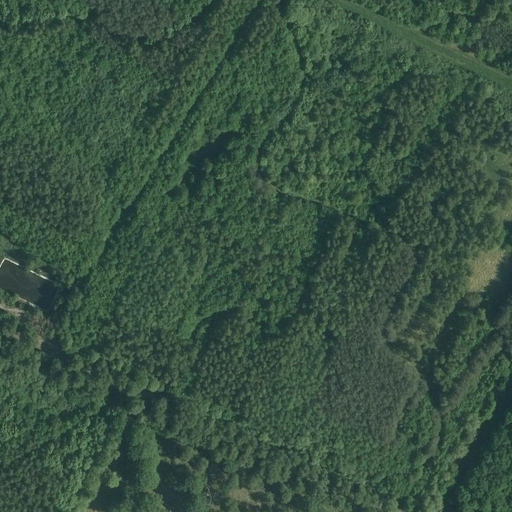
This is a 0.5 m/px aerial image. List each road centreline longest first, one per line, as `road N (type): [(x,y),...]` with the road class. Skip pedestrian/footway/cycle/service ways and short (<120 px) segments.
road 1 (unclassified): [(398,511),(0,327)]
road 2 (track): [(511,398),(441,511)]
